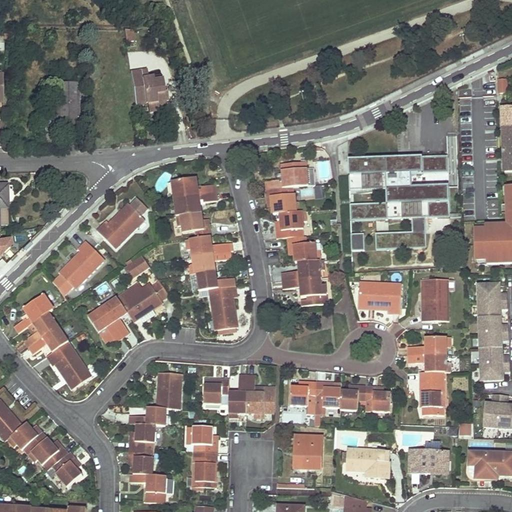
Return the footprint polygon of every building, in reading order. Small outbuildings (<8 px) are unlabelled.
[(133,30),(125,30),(126,42),(134,41),(133,30)] [(147,71),(131,73),(135,106),(149,104),(158,103),(159,111),(167,110),(167,103),(168,103),(167,92),(165,92),(163,80),(149,82),(147,71)] [(499,80),(498,80),(498,94),(500,94),(508,94),(507,80),(499,80)] [(58,96),(58,121),(70,121),(71,125),(79,124),(79,84),(70,85),(71,95),(58,96)] [(70,85),(58,85),(58,96),(71,95),(70,85)] [(149,104),(150,112),(159,111),(158,103),(149,104)] [(503,174),(511,173),(511,108),(500,109),(503,174)] [(44,121),(44,147),(58,146),(58,121),(44,121)] [(449,174),(448,157),(349,161),(350,192),(387,191),(387,205),(350,206),(351,222),(412,220),(413,234),(376,235),(377,251),(427,250),(426,220),(451,219),(450,188),(413,189),(412,175),(449,174)] [(265,183),(266,191),(294,189),(308,188),(307,179),(308,179),(308,170),(307,163),(296,164),(297,171),(282,172),(283,184),(279,184),(279,182),(265,183)] [(316,187),(314,169),(308,170),(308,179),(307,179),(308,188),(316,187)] [(175,192),(176,200),(216,194),(215,186),(202,188),(202,191),(199,191),(197,180),(171,183),(173,192),(175,192)] [(511,266),(511,188),(505,189),(506,225),(485,226),(485,230),(474,230),(475,264),(486,263),(487,267),(511,266)] [(274,215),(280,215),(300,213),(299,204),(295,204),(294,197),(294,189),(266,191),(267,204),(273,204),(273,208),(274,215)] [(175,207),(176,217),(202,213),(200,202),(204,201),(204,204),(218,202),(216,194),(176,200),(177,207),(175,207)] [(149,211),(138,200),(131,207),(142,218),(149,211)] [(97,232),(116,250),(137,228),(135,226),(143,218),(142,218),(131,207),(130,206),(121,215),(120,214),(108,226),(105,223),(97,232)] [(288,239),(302,238),(304,238),(303,230),(304,230),(304,223),(307,223),(306,212),(300,213),(280,215),(281,222),(281,227),(276,228),(277,240),(288,239)] [(196,232),(197,240),(211,238),(209,222),(203,223),(202,213),(176,217),(178,228),(182,227),(183,234),(196,232)] [(143,218),(135,226),(137,228),(145,221),(143,218)] [(352,252),(365,252),(364,235),(351,236),(352,252)] [(0,237),(0,255),(0,256),(11,245),(10,240),(1,241),(0,237)] [(192,258),(231,252),(234,252),(232,244),(230,245),(216,247),(216,250),(213,250),(211,238),(197,240),(185,242),(187,251),(191,250),(192,258)] [(295,257),(295,264),(298,264),(321,262),(320,251),(316,252),(316,245),(307,245),(302,246),(302,238),(288,239),(289,252),(294,252),(295,257)] [(84,282),(105,261),(86,242),(78,250),(81,253),(69,265),(71,266),(61,276),(54,284),(59,289),(66,300),(76,290),(73,288),(81,280),(84,282)] [(189,266),(190,276),(197,275),(216,272),(214,260),(218,260),(218,262),(232,260),(231,252),(192,258),(193,265),(189,266)] [(151,268),(143,257),(125,269),(133,280),(151,268)] [(282,275),(282,282),(321,279),(320,272),(325,272),(324,261),(321,262),(298,264),(299,273),(282,275)] [(61,276),(71,266),(69,265),(60,274),(61,276)] [(197,275),(199,292),(208,291),(236,287),(235,280),(220,282),(221,284),(217,284),(216,272),(197,275)] [(328,305),(326,286),(322,287),(321,279),(282,282),(283,291),(297,290),(297,287),(300,286),(301,299),(318,297),(318,300),(314,300),(315,306),(328,305)] [(81,280),(73,288),(76,290),(84,282),(81,280)] [(162,302),(170,297),(160,281),(152,287),(162,302)] [(422,322),(449,322),(449,291),(445,291),(445,281),(428,281),(428,295),(425,295),(426,311),(422,311),(422,322)] [(129,315),(135,324),(141,320),(143,324),(156,316),(153,311),(151,309),(162,302),(152,287),(144,291),(142,288),(139,284),(118,298),(129,315)] [(508,294),(500,295),(500,284),(479,285),(482,383),(503,383),(503,373),(510,372),(510,357),(502,357),(502,341),(509,341),(509,326),(501,326),(501,310),(508,309),(508,294)] [(400,313),(401,286),(371,285),(371,290),(360,289),(359,305),(373,305),(372,308),(389,309),(389,313),(400,313)] [(213,322),(217,322),(218,332),(236,329),(234,315),(236,315),(234,298),(237,298),(236,287),(208,291),(213,322)] [(14,328),(19,334),(28,328),(50,313),(55,310),(45,295),(24,310),(27,315),(24,317),(26,320),(14,328)] [(123,338),(130,334),(121,320),(129,315),(118,298),(103,308),(123,338)] [(162,302),(151,309),(153,311),(164,304),(162,302)] [(117,343),(123,338),(103,308),(89,317),(106,343),(109,341),(110,343),(115,340),(117,343)] [(28,328),(33,336),(24,342),(29,349),(59,328),(50,313),(28,328)] [(29,349),(33,355),(47,346),(53,354),(69,343),(59,328),(29,349)] [(451,338),(425,339),(425,351),(421,351),(421,348),(408,349),(409,357),(447,356),(453,356),(453,349),(451,349),(451,338)] [(53,354),(46,358),(52,367),(55,365),(65,379),(67,377),(75,389),(89,379),(83,371),(86,368),(69,343),(53,354)] [(444,374),(451,373),(451,364),(447,364),(447,356),(409,357),(408,357),(408,365),(422,364),(422,362),(425,362),(426,374),(444,374)] [(86,368),(83,371),(89,379),(92,377),(86,368)] [(167,410),(177,411),(177,401),(181,401),(182,376),(159,374),(158,397),(161,398),(160,410),(167,410)] [(424,408),(424,416),(438,416),(438,408),(442,408),(442,399),(444,399),(444,374),(426,374),(420,374),(420,396),(422,396),(423,408),(424,408)] [(248,377),(247,415),(255,416),(255,420),(264,420),(264,414),(275,414),(276,388),(266,388),(266,394),(265,394),(251,394),(251,391),(255,391),(256,376),(248,376),(248,377)] [(239,415),(247,415),(248,377),(239,377),(239,391),(242,391),(242,394),(230,394),(229,406),(229,419),(239,419),(239,415)] [(230,381),(218,381),(205,380),(204,405),(229,406),(230,394),(230,381)] [(291,407),(308,408),(308,402),(316,402),(316,398),(317,383),(304,383),(304,389),(299,388),(292,388),(291,407)] [(316,398),(324,398),(324,409),(341,409),(342,392),(342,390),(334,390),(330,390),(330,384),(317,383),(316,398)] [(359,402),(366,403),(367,387),(354,387),(354,393),(349,392),(342,392),(341,409),(341,411),(358,412),(359,402)] [(373,413),(391,413),(391,394),(384,394),(379,393),(380,388),(367,387),(366,403),(374,403),(373,413)] [(511,407),(508,407),(509,397),(494,396),(493,406),(485,405),(484,428),(511,430),(511,407)] [(0,437),(5,443),(8,440),(23,427),(8,410),(7,411),(0,403),(0,437)] [(156,427),(166,427),(167,410),(160,410),(148,409),(147,421),(144,421),(144,419),(130,418),(129,425),(137,426),(156,427)] [(28,456),(48,439),(40,429),(35,433),(32,429),(27,424),(23,427),(8,440),(14,448),(17,446),(27,457),(28,456)] [(471,424),(461,424),(460,436),(471,436),(471,424)] [(137,426),(137,433),(131,433),(131,438),(130,450),(155,452),(156,427),(137,426)] [(194,454),(218,454),(219,443),(213,443),(213,436),(213,429),(194,429),(193,446),(194,446),(194,454)] [(323,438),(296,437),(296,449),(299,449),(299,470),(311,471),(322,471),(323,438)] [(46,463),(51,469),(52,468),(69,454),(60,445),(56,448),(53,445),(48,439),(28,456),(35,464),(38,461),(43,466),(46,463)] [(155,452),(130,450),(129,462),(129,468),(134,469),(134,476),(153,477),(155,452)] [(367,479),(389,480),(391,453),(348,451),(348,454),(347,464),(347,472),(367,473),(367,479)] [(432,472),(449,472),(449,453),(411,452),(410,474),(431,475),(432,472)] [(56,475),(67,488),(82,475),(77,470),(75,466),(79,463),(70,453),(69,454),(52,468),(57,474),(56,475)] [(511,454),(471,453),(470,475),(498,476),(511,476),(511,454)] [(192,488),(215,489),(216,475),(218,454),(194,454),(193,478),(190,478),(190,486),(192,487),(192,488)] [(57,474),(52,468),(51,469),(47,473),(52,479),(56,475),(57,474)] [(148,482),(146,504),(166,505),(168,478),(153,477),(134,476),(130,475),(130,484),(144,484),(144,482),(148,482)] [(366,511),(366,510),(367,502),(346,496),(345,511),(366,511)] [(88,503),(70,501),(69,510),(87,511),(88,503)]
